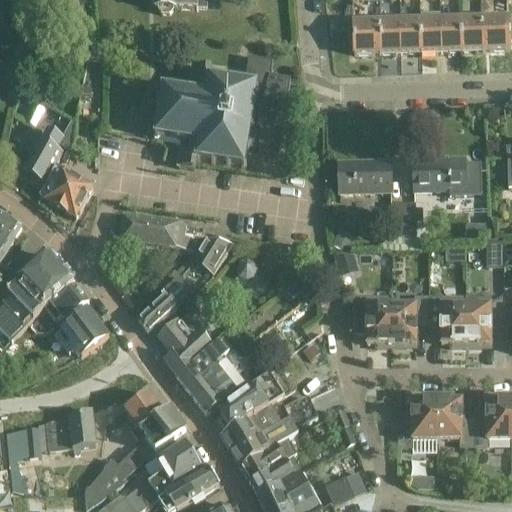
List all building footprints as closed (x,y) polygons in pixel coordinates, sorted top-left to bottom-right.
[(153,0),(153,12),(157,12),(160,18),(167,18),(170,14),(176,14),(177,12),(196,14),(196,12),(206,12),(206,0),(153,0)] [(462,55),(483,54),(482,22),(461,23),(462,55)] [(507,22),(482,22),(483,54),(508,54),(508,51),(510,51),(510,40),(508,40),(507,22)] [(421,56),(441,56),(441,23),(420,24),(421,56)] [(462,55),(461,23),(441,23),(441,56),(462,55)] [(420,24),(400,25),(400,57),(421,56),(420,24)] [(354,44),(352,45),(352,56),(354,56),(354,58),(380,58),(379,25),(353,26),(354,44)] [(380,25),(380,58),(400,57),(400,25),(380,25)] [(92,47),(88,67),(100,67),(101,47),(92,47)] [(153,140),(153,141),(154,141),(154,142),(158,143),(158,141),(176,144),(176,145),(180,146),(180,145),(182,145),(181,155),(178,171),(185,172),(193,173),(194,174),(196,165),(199,166),(199,164),(211,166),(210,167),(214,168),(214,167),(226,168),(226,170),(229,170),(229,169),(241,171),(241,172),(244,173),(245,171),(246,171),(246,168),(245,167),(247,155),(247,152),(259,152),(259,156),(279,159),(285,117),(287,107),(290,83),(270,79),(273,65),(248,61),(246,70),(244,85),(242,84),(211,80),(212,72),(191,69),(188,94),(161,90),(157,111),(156,123),(153,140)] [(32,106),(23,122),(37,130),(46,115),(32,106)] [(31,160),(22,175),(44,189),(63,160),(58,157),(63,148),(48,139),(42,148),(40,146),(40,147),(32,142),(24,155),(31,160)] [(465,163),(413,165),(414,196),(449,195),(449,200),(481,199),(480,167),(465,168),(465,163)] [(391,196),(390,166),(338,167),(339,198),(391,196)] [(93,195),(56,173),(39,202),(75,224),(93,195)] [(402,208),(391,208),(392,241),(403,240),(402,208)] [(414,208),(402,208),(403,240),(415,240),(414,208)] [(179,228),(123,219),(123,221),(120,245),(193,256),(196,243),(195,243),(195,239),(193,238),(194,234),(186,233),(179,228)] [(1,223),(0,222),(0,269),(3,270),(9,261),(8,257),(13,249),(12,247),(20,235),(1,223)] [(354,241),(339,234),(333,248),(348,255),(354,241)] [(501,271),(501,245),(488,245),(488,271),(501,271)] [(227,250),(206,246),(193,267),(213,279),(231,251),(227,250)] [(358,274),(353,258),(336,263),(341,279),(358,274)] [(0,351),(5,356),(44,312),(73,288),(45,259),(19,286),(20,289),(11,296),(8,293),(0,307),(0,351)] [(295,287),(286,294),(291,301),(301,294),(295,287)] [(88,305),(73,288),(44,312),(55,324),(58,322),(62,326),(88,305)] [(180,302),(170,290),(158,300),(162,305),(137,325),(148,338),(178,313),(173,307),(180,302)] [(315,292),(307,293),(308,305),(317,308),(315,292)] [(376,352),(391,352),(391,310),(392,310),(392,300),(391,300),(391,302),(354,302),(354,337),(367,337),(366,348),(376,348),(376,352)] [(429,302),(429,328),(429,337),(441,337),(441,348),(451,348),(451,352),(466,352),(466,310),(466,309),(466,300),(465,300),(465,302),(429,302)] [(416,309),(392,310),(391,310),(391,352),(406,352),(406,348),(416,348),(416,328),(429,328),(429,302),(416,302),(416,309)] [(466,310),(466,352),(480,352),(480,348),(490,348),(490,309),(466,309),(466,310)] [(108,340),(87,312),(60,333),(61,335),(55,340),(69,359),(76,354),(81,361),(108,340)] [(179,327),(158,343),(170,360),(164,364),(177,382),(213,353),(200,337),(191,343),(179,327)] [(177,382),(187,395),(204,381),(203,380),(222,366),(221,365),(231,357),(232,358),(237,355),(234,351),(247,340),(240,332),(228,341),(213,353),(177,382)] [(312,348),(300,356),(307,366),(319,358),(312,348)] [(235,356),(237,355),(232,358),(231,357),(221,365),(222,366),(203,380),(204,381),(187,395),(206,419),(244,392),(233,377),(239,373),(233,365),(238,361),(235,356)] [(54,374),(48,361),(34,368),(40,381),(54,374)] [(220,440),(249,422),(250,423),(267,414),(271,412),(285,404),(269,380),(253,390),(256,394),(220,418),(230,433),(220,440)] [(125,415),(140,435),(133,440),(139,448),(146,443),(156,454),(186,434),(170,413),(164,418),(149,398),(125,415)] [(437,444),(437,401),(422,401),(422,405),(412,405),(412,416),(399,416),(399,451),(412,451),(412,444),(437,444)] [(451,401),(437,401),(437,444),(461,444),(461,451),(474,451),(474,425),(461,425),(461,405),(451,405),(451,401)] [(487,444),(511,444),(511,401),(496,401),(496,405),(486,405),(486,425),(474,425),(474,451),(487,451),(487,444)] [(290,425),(282,429),(261,440),(260,439),(230,456),(239,471),(268,455),(267,453),(297,437),(295,434),(319,422),(308,402),(284,414),(290,425)] [(261,440),(282,429),(271,412),(267,414),(250,423),(249,422),(220,440),(230,456),(260,439),(261,440)] [(348,429),(343,414),(332,418),(338,433),(348,429)] [(38,433),(26,434),(29,462),(40,461),(40,457),(97,450),(93,416),(93,415),(46,428),(46,429),(38,430),(38,433)] [(268,455),(239,471),(249,486),(284,466),(280,458),(301,446),(297,437),(267,453),(268,455)] [(161,500),(165,497),(175,491),(176,493),(208,471),(206,469),(201,473),(183,445),(154,465),(163,478),(150,488),(148,486),(126,502),(121,501),(105,511),(146,511),(161,501),(161,500)] [(284,466),(249,486),(249,487),(257,501),(299,480),(302,478),(299,473),(325,458),(319,447),(284,466)] [(144,465),(134,454),(117,470),(112,465),(86,499),(86,511),(91,511),(99,508),(124,490),(121,487),(144,465)] [(175,491),(165,497),(174,511),(182,511),(219,488),(208,471),(176,493),(175,491)] [(358,477),(325,491),(332,506),(334,511),(357,500),(366,497),(366,496),(358,477)] [(299,480),(257,501),(262,511),(316,511),(317,511),(299,480)] [(418,481),(418,494),(434,494),(434,481),(418,481)]
